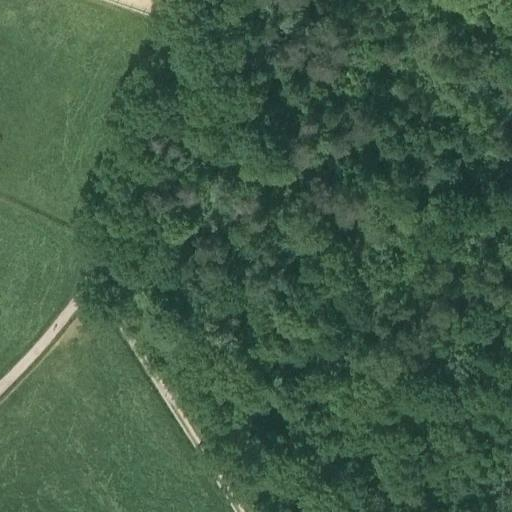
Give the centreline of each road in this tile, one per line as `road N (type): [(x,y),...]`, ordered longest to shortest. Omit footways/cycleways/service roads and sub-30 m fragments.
road 1 (track): [(90,275),(215,171),(283,152),(511,202)]
road 2 (track): [(174,0),(165,49),(118,156),(90,275)]
road 3 (track): [(247,511),(90,275)]
road 4 (track): [(90,275),(49,337),(0,384)]
